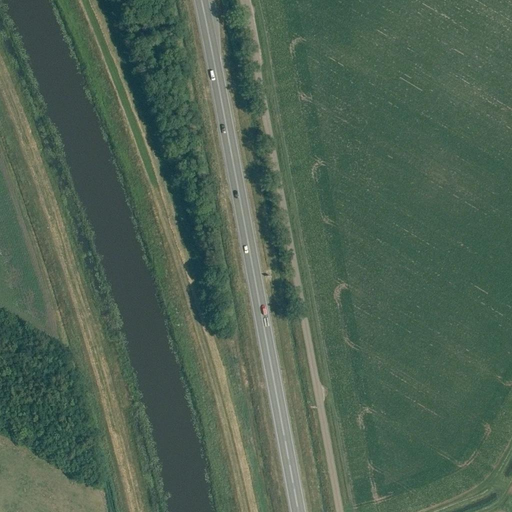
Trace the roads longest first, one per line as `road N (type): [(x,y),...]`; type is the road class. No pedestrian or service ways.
road 1 (unclassified): [(340,511),(242,0)]
road 2 (trunk): [(298,511),(201,0)]
